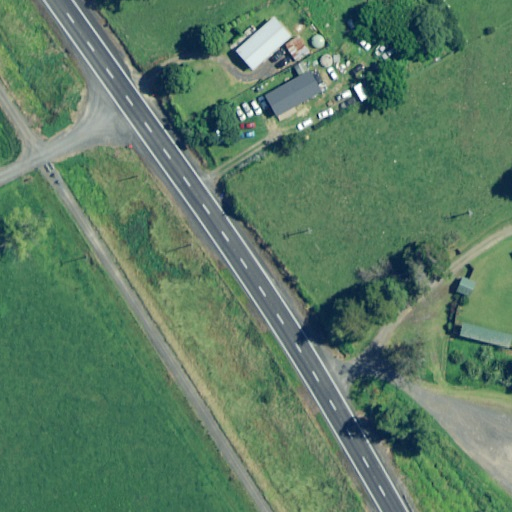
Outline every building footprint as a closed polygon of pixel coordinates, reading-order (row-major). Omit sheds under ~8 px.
[(290,37),(274,18),(235,52),(252,70),(290,37)] [(310,53),(299,36),(285,45),(296,62),(310,53)] [(441,52),(436,42),(414,52),(419,62),(441,52)] [(475,285),(463,278),(457,291),(469,298),(475,285)] [(511,335),(464,323),(460,336),(510,349),(511,339),(511,335)]
